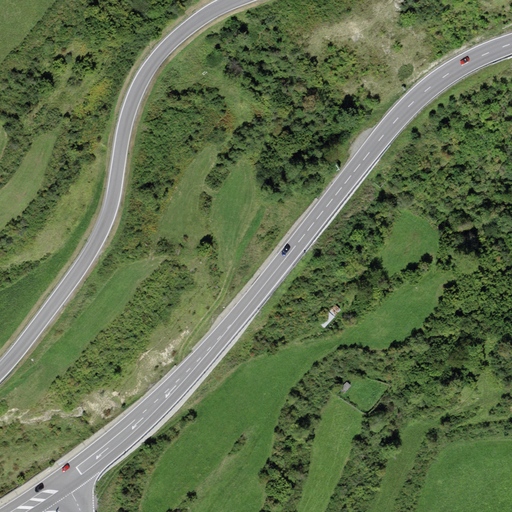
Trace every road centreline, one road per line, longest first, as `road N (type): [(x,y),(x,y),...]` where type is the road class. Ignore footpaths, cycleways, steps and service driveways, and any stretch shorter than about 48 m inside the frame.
road 1 (primary): [(511,43),(421,92),(194,369),(66,481)]
road 2 (tertiary): [(0,370),(103,226),(140,75),(177,36),(237,0)]
